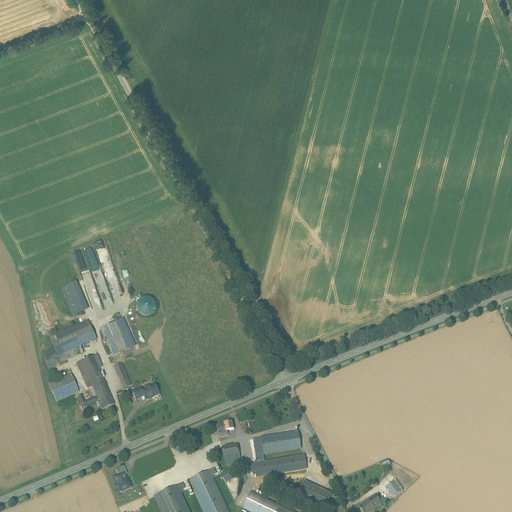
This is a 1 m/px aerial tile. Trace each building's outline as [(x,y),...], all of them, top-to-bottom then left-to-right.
[(135,232),(137,239),(146,237),(146,236),(149,235),(148,232),(145,233),(144,229),(135,232)] [(62,287),(72,315),(88,310),(77,281),(62,287)] [(145,296),(135,308),(148,318),(158,306),(145,296)] [(88,321),(50,338),(52,344),(90,327),(88,321)] [(116,323),(101,329),(112,356),(127,349),(116,323)] [(90,327),(52,344),(55,350),(58,356),(58,357),(96,340),(90,327)] [(55,350),(44,355),(47,361),(58,356),(55,350)] [(97,355),(76,364),(84,381),(89,379),(92,387),(96,397),(85,402),(82,395),(77,397),(82,408),(98,401),(110,395),(98,369),(102,367),(97,355)] [(58,356),(47,361),(50,369),(61,364),(58,357),(58,356)] [(121,364),(114,367),(117,375),(124,372),(121,364)] [(124,372),(117,375),(123,389),(130,386),(124,372)] [(71,375),(49,384),(57,402),(78,393),(71,375)] [(154,385),(150,387),(150,386),(148,385),(144,387),(144,388),(144,389),(141,390),(141,391),(144,397),(145,400),(159,394),(154,385)] [(140,388),(133,392),(136,400),(144,397),(141,391),(141,390),(140,388)] [(110,395),(98,401),(102,410),(114,405),(110,395)] [(232,421),(224,423),(226,431),(228,431),(234,429),(232,421)] [(224,423),(216,425),(219,438),(229,435),(228,431),(226,431),(224,423)] [(299,432),(261,438),(263,448),(264,454),(301,448),(299,432)] [(261,438),(253,440),(255,449),(263,448),(261,438)] [(237,444),(222,448),(224,457),(240,454),(237,444)] [(263,448),(255,449),(257,463),(265,462),(264,454),(263,448)] [(240,454),(224,457),(226,466),(236,463),(237,467),(242,466),(240,454)] [(257,463),(249,465),(251,473),(256,473),(256,477),(306,469),(304,456),(265,462),(257,463)] [(124,467),(116,470),(118,476),(124,473),(125,475),(127,474),(124,467)] [(214,469),(190,480),(205,511),(227,511),(212,478),(214,477),(213,475),(216,474),(214,469)] [(226,482),(234,478),(230,472),(223,477),(226,482)] [(118,476),(113,478),(116,485),(115,485),(117,491),(124,488),(125,490),(131,487),(129,482),(128,483),(125,475),(124,473),(118,476)] [(299,493),(270,480),(267,486),(296,499),(297,496),(299,493)] [(394,482),(387,487),(394,496),(403,490),(396,481),(394,482)] [(331,494),(304,482),(299,493),(297,496),(325,509),(331,494)] [(184,486),(183,485),(154,498),(160,511),(188,511),(180,494),(183,493),(182,491),(184,490),(182,487),(184,486)] [(290,511),(251,493),(244,508),(252,511),(290,511)] [(375,496),(369,500),(374,508),(383,502),(381,499),(379,501),(375,496)] [(369,500),(360,507),(363,511),(368,511),(374,508),(369,500)]
